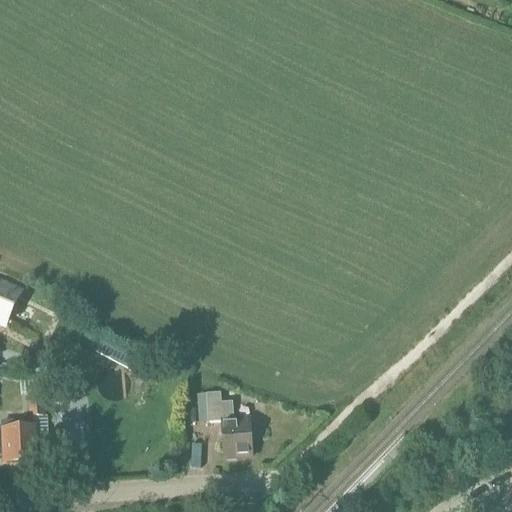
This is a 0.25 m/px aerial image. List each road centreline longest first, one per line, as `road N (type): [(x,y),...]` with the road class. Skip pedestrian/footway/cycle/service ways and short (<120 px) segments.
road 1 (track): [(274,484),(511,255)]
road 2 (residential): [(0,500),(274,484)]
